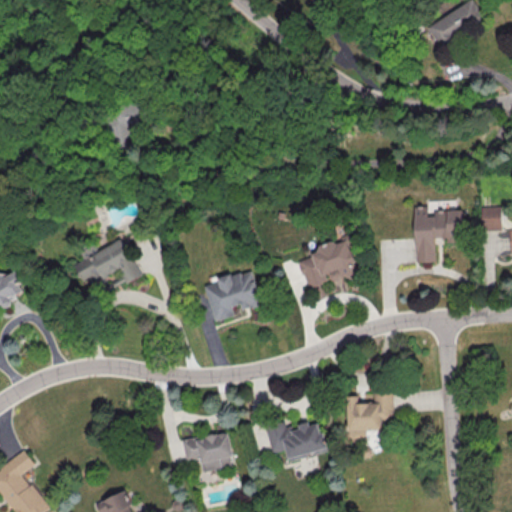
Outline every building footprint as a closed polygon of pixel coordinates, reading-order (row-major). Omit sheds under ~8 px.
[(440,43),(479,17),(469,1),(429,27),(440,43)] [(152,123),(147,103),(111,112),(120,149),(137,145),(132,128),(152,123)] [(414,207),(417,263),(436,262),(435,237),(464,236),(463,210),(434,211),(435,216),(429,216),(429,206),(414,207)] [(481,208),(501,207),(502,230),(482,231),(481,208)] [(307,288),(330,281),(331,282),(360,274),(348,234),(340,236),(341,239),(317,246),(319,253),(299,259),(307,288)] [(141,275),(122,238),(74,264),(83,280),(89,277),(93,283),(120,269),(127,282),(141,275)] [(0,304),(10,307),(12,299),(25,290),(20,283),(21,278),(16,270),(10,275),(0,272),(0,304)] [(205,286),(216,321),(234,315),(231,307),(240,304),(242,310),(262,304),(251,270),(231,277),(230,274),(217,278),(218,282),(205,286)] [(346,396),(348,437),(365,437),(365,429),(382,428),(382,420),(393,420),(392,389),(373,390),(373,402),(358,402),(358,395),(346,396)] [(266,425),(272,452),(286,449),(289,459),(326,450),(320,422),(309,425),(309,423),(289,428),(287,420),(266,425)] [(182,440),(186,460),(200,457),(202,471),(234,465),(228,432),(182,440)] [(0,469),(24,451),(34,464),(21,475),(30,485),(32,484),(50,507),(44,511),(15,511),(0,492),(0,469)] [(132,511),(123,491),(95,503),(99,511),(107,511),(108,511),(107,511),(132,511)]
